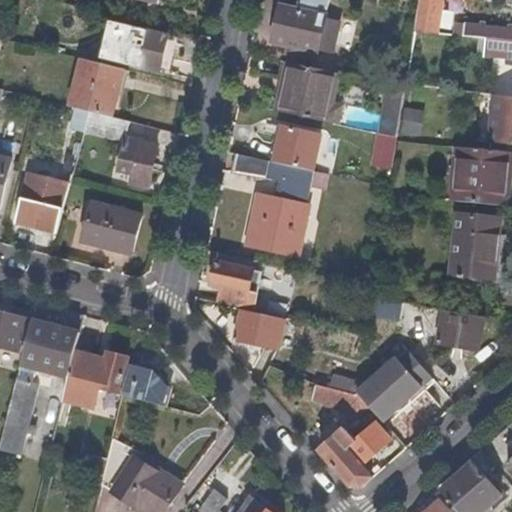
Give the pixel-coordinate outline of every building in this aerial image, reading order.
[(317,52),(328,0),(298,0),(296,10),(280,6),(272,43),(292,48),(291,54),(310,59),(312,52),(317,52)] [(436,34),(441,0),(418,0),(414,31),(436,34)] [(511,42),(511,29),(459,24),(457,36),(511,42)] [(145,41),(148,31),(139,29),(138,39),(140,41),(145,41)] [(170,75),(178,39),(148,31),(145,41),(140,41),(137,45),(133,67),(170,75)] [(133,67),(137,45),(120,42),(115,62),(133,67)] [(0,61),(24,69),(29,50),(2,43),(0,53),(0,61)] [(278,113),(288,61),(281,59),(270,111),(278,113)] [(364,79),(367,65),(341,59),(339,65),(336,73),(339,73),(364,79)] [(115,98),(120,70),(80,60),(70,108),(77,110),(87,112),(110,117),(115,98)] [(332,104),(339,73),(336,73),(288,61),(278,113),(328,124),(332,106),(332,104)] [(121,99),(127,72),(120,70),(115,98),(121,99)] [(31,95),(35,81),(24,77),(23,82),(14,80),(12,90),(31,95)] [(392,110),(396,88),(380,84),(375,107),(392,110)] [(402,111),(406,90),(396,88),(392,110),(402,111)] [(511,97),(498,96),(494,129),(492,143),(511,145),(511,97)] [(335,126),(338,108),(332,104),(332,106),(328,124),(335,126)] [(399,136),(402,111),(392,110),(375,107),(372,134),(399,136)] [(83,129),(87,112),(77,110),(73,128),(83,131),(83,129)] [(123,140),(127,122),(116,119),(110,117),(87,112),(83,129),(123,140)] [(418,139),(422,115),(406,113),(402,137),(418,139)] [(274,162),(281,126),(275,124),(267,160),(274,162)] [(313,171),(320,135),(291,128),(281,126),(274,162),(313,171)] [(395,161),(398,143),(398,140),(384,137),(383,145),(385,147),(383,158),(395,161)] [(145,189),(155,147),(123,140),(117,170),(131,174),(129,184),(145,189)] [(502,208),(506,172),(511,171),(511,158),(511,154),(491,152),(460,149),(454,203),(502,208)] [(298,258),(309,204),(306,203),(313,171),(274,162),(267,160),(239,154),(236,171),(273,177),(270,195),(260,193),(249,247),(298,258)] [(0,209),(11,160),(0,157),(0,209)] [(507,208),(511,171),(506,172),(502,208),(507,208)] [(57,233),(69,187),(28,177),(17,223),(57,233)] [(132,254),(140,216),(120,210),(93,202),(90,202),(89,205),(80,243),(118,253),(130,256),(132,254)] [(493,280),(500,221),(458,215),(452,274),(493,280)] [(248,291),(254,262),(219,253),(213,284),(221,286),(225,286),(227,288),(224,305),(242,309),(253,312),(257,294),(248,291)] [(224,305),(227,288),(225,286),(221,286),(218,303),(224,305)] [(402,319),(404,305),(374,299),(372,316),(399,322),(402,319)] [(281,350),(287,321),(241,310),(235,340),(281,350)] [(478,351),(484,318),(443,312),(437,343),(452,346),(478,351)] [(0,348),(20,353),(28,322),(0,314),(0,348)] [(76,352),(80,335),(62,331),(63,330),(34,322),(27,353),(23,366),(51,374),(69,379),(76,352)] [(119,394),(128,357),(108,353),(106,359),(92,356),(91,351),(85,350),(81,354),(76,352),(69,379),(63,400),(95,408),(100,389),(119,394)] [(384,422),(433,379),(426,371),(410,353),(400,362),(397,359),(360,391),(360,396),(369,406),(379,417),(384,422)] [(171,388),(155,372),(141,368),(143,357),(135,355),(125,395),(170,407),(171,388)] [(0,449),(21,455),(39,385),(17,379),(0,444),(0,449)] [(369,406),(360,396),(319,384),(319,397),(336,403),(352,407),(354,409),(361,415),(369,406)] [(367,428),(379,417),(369,406),(361,415),(352,425),(357,429),(362,423),(367,428)] [(366,465),(392,441),(378,425),(358,442),(352,449),(366,465)] [(358,442),(344,429),(338,436),(352,449),(358,442)] [(366,465),(352,449),(338,436),(321,451),(337,469),(352,486),(363,489),(376,476),(366,465)] [(162,511),(180,484),(113,443),(108,460),(104,476),(103,484),(110,488),(119,494),(142,508),(148,511),(162,511)] [(104,476),(108,460),(93,457),(89,472),(104,476)] [(503,496),(495,486),(476,464),(444,492),(462,511),(493,511),(496,509),(493,505),(503,496)] [(511,496),(511,495),(500,482),(495,486),(503,496),(493,505),(496,509),(511,496)] [(218,511),(228,499),(215,490),(198,511),(199,511),(218,511)] [(270,511),(251,497),(240,511),(270,511)] [(447,511),(439,503),(427,511),(447,511)]
